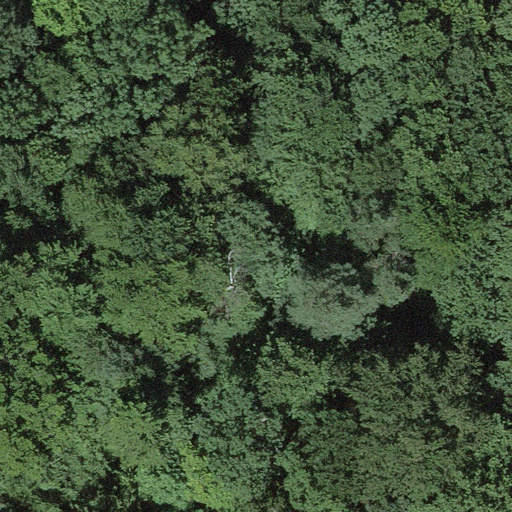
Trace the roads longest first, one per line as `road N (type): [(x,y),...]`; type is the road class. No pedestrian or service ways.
road 1 (track): [(243,511),(321,314),(511,239)]
road 2 (track): [(189,0),(0,102)]
